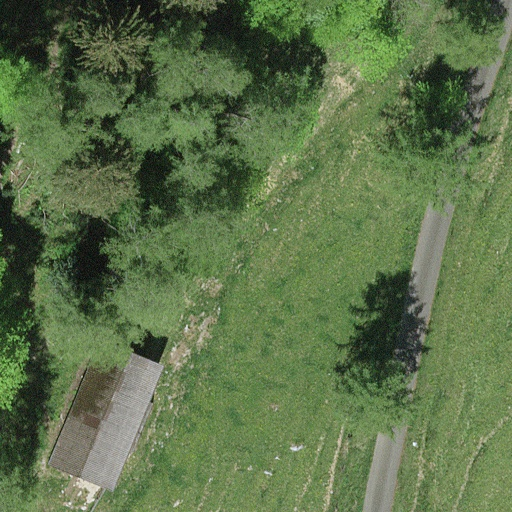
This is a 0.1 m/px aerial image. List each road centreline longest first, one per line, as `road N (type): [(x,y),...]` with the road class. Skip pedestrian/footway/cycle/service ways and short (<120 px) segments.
road 1 (track): [(503,0),(450,174),(382,511)]
road 2 (track): [(437,0),(175,314)]
